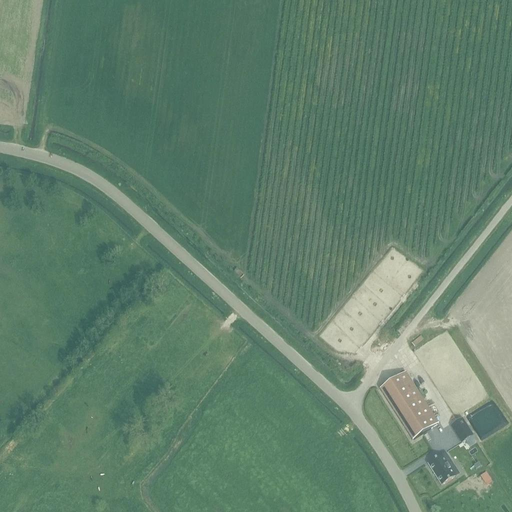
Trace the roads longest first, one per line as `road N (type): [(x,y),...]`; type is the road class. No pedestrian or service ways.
road 1 (unclassified): [(344,404),(103,185),(69,166),(0,147)]
road 2 (unclassified): [(344,404),(511,200)]
road 3 (unclassified): [(415,511),(386,456),(344,404)]
